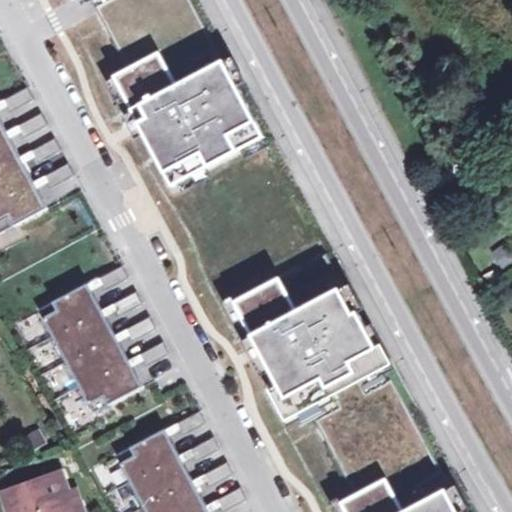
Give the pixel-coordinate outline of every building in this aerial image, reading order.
[(94,0),(131,69),(123,74),(122,72),(117,76),(144,127),(175,186),(181,184),(180,182),(266,137),(194,0),(94,0)] [(37,98),(30,86),(6,98),(13,111),(37,98)] [(0,135),(10,131),(0,112),(0,135)] [(51,125),(44,112),(20,125),(27,138),(51,125)] [(0,135),(0,168),(23,156),(12,136),(10,131),(0,135)] [(64,150),(58,137),(33,150),(40,163),(64,150)] [(0,168),(0,200),(36,181),(26,162),(23,156),(0,168)] [(78,175),(71,163),(47,175),(53,188),(78,175)] [(0,200),(0,231),(1,233),(50,207),(40,188),(36,181),(0,200)] [(463,511),(328,254),(236,301),(264,354),(294,412),(299,409),(299,408),(307,403),(356,496),(348,500),(347,499),(342,502),(346,511),(463,511)] [(131,277),(125,265),(100,277),(107,290),(131,277)] [(41,309),(55,335),(104,309),(93,289),(90,283),(41,309)] [(145,304),(138,291),(114,303),(121,316),(145,304)] [(55,335),(68,360),(117,335),(107,315),(104,309),(55,335)] [(158,329),(152,316),(127,329),(134,341),(158,329)] [(68,360),(81,385),(130,360),(121,341),(117,335),(68,360)] [(172,354),(165,341),(141,354),(147,367),(172,354)] [(81,385),(95,412),(144,386),(134,367),(130,360),(81,385)] [(208,423),(202,411),(177,423),(184,436),(208,423)] [(118,455),(131,480),(180,455),(171,436),(167,429),(118,455)] [(222,449),(215,436),(191,449),(197,462),(222,449)] [(131,480),(145,506),(194,480),(184,461),(180,455),(131,480)] [(235,474),(228,461),(204,474),(211,487),(235,474)] [(60,473),(5,494),(11,511),(81,511),(75,492),(68,494),(60,473)] [(145,506),(148,511),(193,511),(207,505),(197,486),(194,480),(145,506)] [(248,499),(241,486),(217,499),(224,511),(248,499)]
